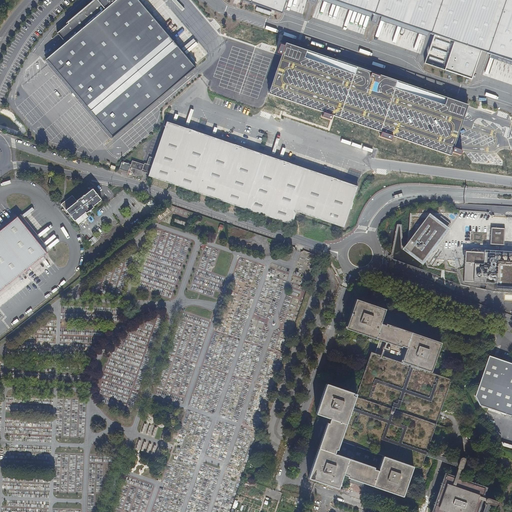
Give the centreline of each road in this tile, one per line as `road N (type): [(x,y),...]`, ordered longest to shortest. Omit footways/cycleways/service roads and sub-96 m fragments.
road 1 (unclassified): [(109,176),(317,247)]
road 2 (unclassified): [(279,483),(347,282)]
road 3 (unclassified): [(511,196),(396,192),(371,209),(358,235)]
road 4 (unclassified): [(369,237),(395,202),(511,202)]
road 5 (unclassified): [(511,318),(391,274)]
